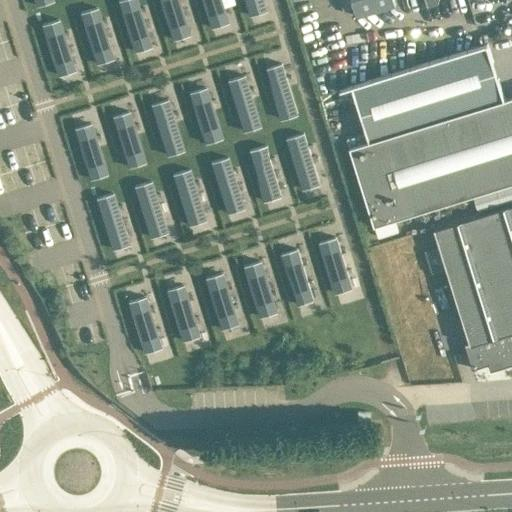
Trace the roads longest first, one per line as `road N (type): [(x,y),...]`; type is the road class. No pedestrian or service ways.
road 1 (track): [(280,0),(391,354)]
road 2 (secondary): [(255,511),(511,492)]
road 3 (secondary): [(255,511),(127,474)]
road 4 (secondary): [(72,423),(0,322)]
